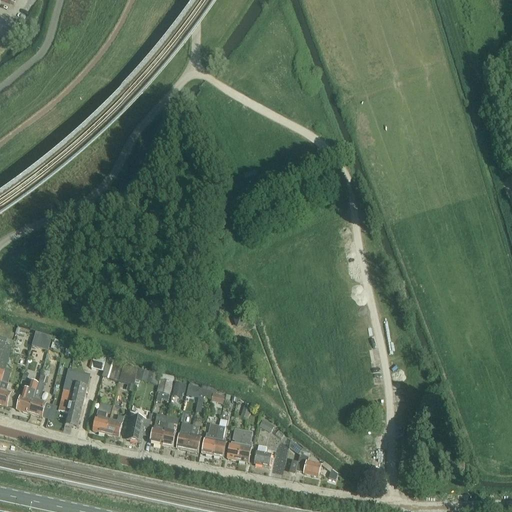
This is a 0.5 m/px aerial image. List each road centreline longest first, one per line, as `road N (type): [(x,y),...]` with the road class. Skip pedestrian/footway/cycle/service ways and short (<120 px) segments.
road 1 (track): [(191,69),(318,142),(346,179),(388,381),(391,507)]
road 2 (residential): [(0,430),(311,499),(511,507)]
road 3 (unclassified): [(0,245),(80,205),(112,177),(138,130),(190,72),(195,0)]
